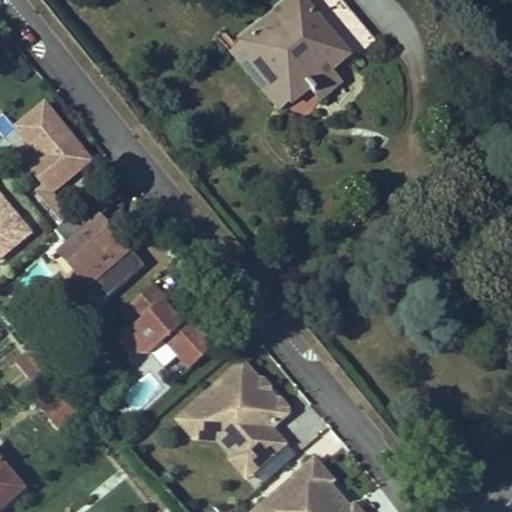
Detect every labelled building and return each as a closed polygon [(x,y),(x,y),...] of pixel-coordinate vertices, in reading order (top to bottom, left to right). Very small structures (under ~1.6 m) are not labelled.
[(308,89),(331,70),(348,56),(300,0),(295,0),(239,45),(288,105),(308,89)] [(355,54),(374,39),(343,0),(320,0),(331,13),(326,16),(355,54)] [(288,105),(239,45),(230,53),(280,112),(288,105)] [(331,70),(308,89),(318,101),(342,83),(331,70)] [(53,193),(94,159),(44,98),(11,125),(34,152),(17,166),(61,219),(69,213),(53,193)] [(0,258),(34,228),(0,190),(0,258)] [(71,236),(54,250),(98,302),(145,262),(100,210),(83,225),(73,213),(60,224),(71,236)] [(130,324),(117,335),(139,360),(162,340),(186,367),(212,344),(154,279),(118,311),(130,324)] [(245,479),(289,443),(274,425),(291,411),(246,355),(172,416),(198,447),(210,437),(245,479)] [(32,381),(42,372),(29,356),(18,365),(32,381)] [(47,406),(61,395),(57,390),(43,401),(47,406)] [(58,428),(77,414),(61,395),(47,406),(43,410),(58,428)] [(363,511),(313,455),(247,511),(363,511)] [(0,464),(0,508),(22,491),(0,464)]
